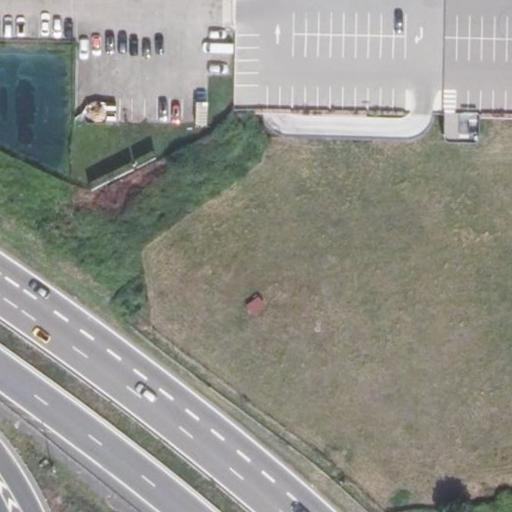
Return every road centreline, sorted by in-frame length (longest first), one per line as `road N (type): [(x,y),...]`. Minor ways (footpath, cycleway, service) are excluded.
road 1 (trunk): [(296,511),(0,285)]
road 2 (trunk): [(0,372),(185,511)]
road 3 (unknown): [(199,8),(188,76),(155,87),(88,83)]
